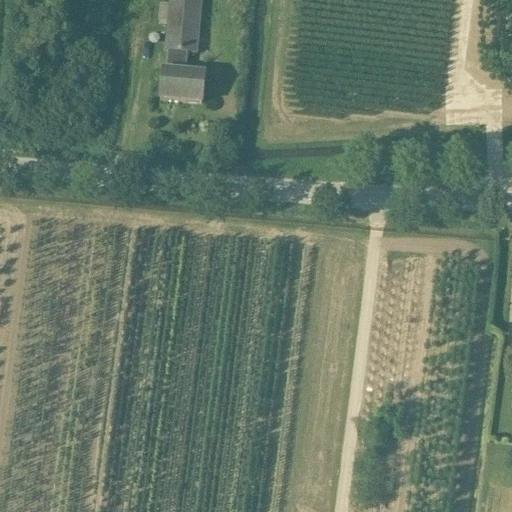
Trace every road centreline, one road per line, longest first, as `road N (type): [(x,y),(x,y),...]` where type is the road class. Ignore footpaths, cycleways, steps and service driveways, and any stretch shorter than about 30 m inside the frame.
road 1 (tertiary): [(511,202),(376,200),(0,167)]
road 2 (unknown): [(339,511),(376,200)]
road 3 (track): [(463,0),(455,70),(493,119),(492,203)]
